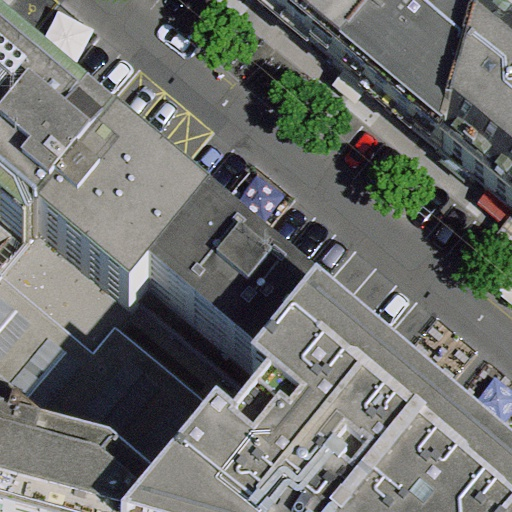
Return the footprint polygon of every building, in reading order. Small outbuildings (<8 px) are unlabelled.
[(402,0),(255,0),(342,73),(402,0)] [(478,37),(433,0),(402,0),(342,73),(444,158),(478,37)] [(511,0),(488,0),(488,2),(511,9),(511,0)] [(511,48),(482,24),(478,37),(444,158),(511,214),(511,48)] [(0,230),(29,255),(39,243),(118,147),(0,47),(0,230)] [(131,321),(141,310),(211,224),(118,147),(39,243),(131,321)] [(257,407),(318,334),(328,322),(211,224),(141,310),(257,407)] [(0,292),(2,290),(29,255),(0,230),(0,292)] [(0,422),(42,459),(110,475),(151,511),(169,511),(232,437),(118,343),(95,367),(2,290),(0,292),(0,422)] [(169,511),(511,511),(511,476),(460,433),(453,441),(430,422),(436,414),(381,367),(372,378),(318,334),(257,407),(232,437),(169,511)] [(151,511),(110,475),(42,459),(0,422),(0,511),(151,511)]
